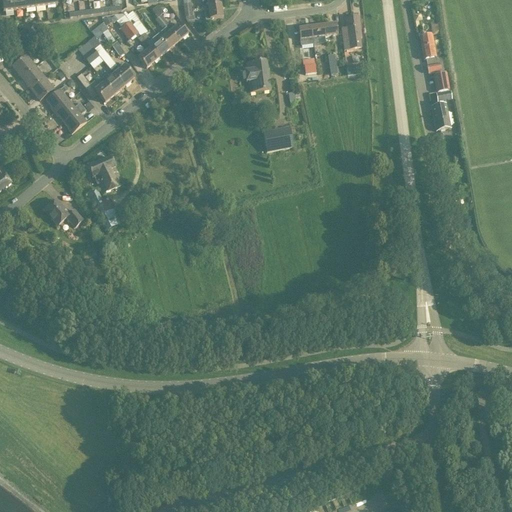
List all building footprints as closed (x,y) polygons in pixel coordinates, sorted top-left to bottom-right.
[(3,14),(13,12),(11,0),(0,0),(0,8),(2,8),(3,14)] [(11,0),(13,12),(24,11),(22,0),(11,0)] [(22,0),(24,11),(35,10),(33,0),(22,0)] [(33,0),(35,10),(45,8),(44,0),(33,0)] [(57,7),(56,0),(44,0),(45,8),(57,7)] [(206,0),(207,8),(221,7),(219,0),(206,0)] [(209,22),(222,20),(221,7),(207,8),(209,22)] [(192,18),(192,10),(184,11),(185,19),(192,18)] [(124,16),(151,49),(154,46),(137,25),(139,23),(132,13),(127,16),(125,14),(123,15),(124,16)] [(147,52),(151,49),(124,16),(113,17),(117,22),(115,23),(121,30),(119,31),(128,43),(134,37),(147,52)] [(161,17),(155,21),(159,27),(165,22),(161,17)] [(343,53),(348,52),(348,51),(361,50),(358,29),(359,29),(358,18),(345,20),(346,29),(340,29),(343,53)] [(163,32),(166,30),(169,27),(165,22),(159,27),(163,32)] [(119,58),(124,55),(116,44),(102,23),(101,24),(101,25),(90,33),(96,41),(102,35),(111,48),(119,58)] [(336,25),(322,27),(324,39),(337,37),(336,25)] [(179,26),(170,34),(178,44),(188,36),(179,26)] [(24,41),(22,42),(24,48),(38,43),(33,27),(21,31),(24,41)] [(322,27),(310,29),(312,40),(324,39),(322,27)] [(308,54),(314,53),(313,48),(312,40),(310,29),(298,30),(299,42),(306,41),(308,54)] [(178,44),(170,34),(160,41),(169,51),(178,44)] [(427,67),(426,67),(427,76),(440,74),(439,65),(438,60),(435,60),(435,59),(433,48),(432,38),(419,39),(421,50),(423,62),(426,61),(427,67)] [(154,46),(151,49),(159,60),(169,51),(160,41),(154,46)] [(146,70),(159,60),(151,49),(147,52),(138,60),(146,70)] [(89,67),(99,58),(93,50),(83,59),(89,67)] [(338,56),(330,56),(331,76),(338,76),(338,56)] [(11,68),(21,80),(35,68),(26,57),(11,68)] [(266,63),(246,65),(250,95),(270,92),(266,63)] [(124,68),(121,64),(111,72),(114,76),(125,89),(134,80),(124,68)] [(304,69),(305,76),(316,75),(315,67),(304,69)] [(21,80),(30,92),(44,80),(35,68),(21,80)] [(360,76),(359,69),(346,70),(347,77),(360,76)] [(106,76),(101,80),(115,97),(125,89),(114,76),(111,72),(106,76)] [(92,99),(97,96),(105,105),(115,97),(101,80),(96,84),(94,82),(90,86),(81,75),(76,79),(92,99)] [(449,92),(446,75),(437,77),(441,94),(449,92)] [(39,103),(54,91),(44,80),(30,92),(39,103)] [(60,91),(46,103),(54,113),(69,103),(63,96),(68,92),(65,87),(60,91)] [(294,97),(293,93),(287,95),(291,106),(297,105),(296,104),(301,103),(299,95),(294,97)] [(435,95),(437,105),(451,102),(450,93),(435,95)] [(54,113),(63,124),(83,109),(80,105),(74,109),(69,103),(54,113)] [(450,130),(445,106),(431,109),(435,133),(450,130)] [(83,109),(63,124),(72,136),(86,124),(80,117),(86,113),(83,109)] [(294,150),(289,129),(262,134),(266,155),(294,150)] [(123,187),(110,160),(87,171),(91,181),(93,180),(102,197),(123,187)] [(0,193),(11,186),(5,176),(2,178),(0,174),(0,193)] [(102,203),(97,191),(87,196),(105,234),(118,227),(119,229),(130,224),(121,206),(112,210),(108,200),(102,203)] [(56,203),(44,213),(57,227),(66,220),(74,229),(82,222),(74,212),(68,217),(56,203)] [(12,221),(9,225),(20,233),(23,228),(12,221)] [(33,234),(23,228),(21,233),(31,239),(33,234)]
